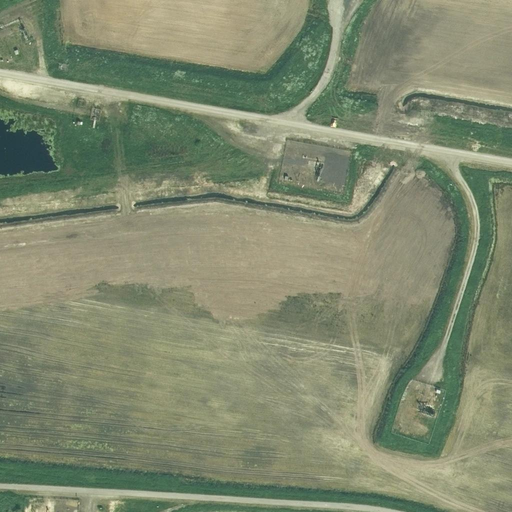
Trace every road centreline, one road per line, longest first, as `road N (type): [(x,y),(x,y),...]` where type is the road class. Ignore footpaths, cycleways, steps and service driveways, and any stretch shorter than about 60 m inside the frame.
road 1 (track): [(0,73),(511,160)]
road 2 (track): [(367,511),(0,486)]
road 3 (track): [(440,148),(466,190),(477,233),(422,400)]
road 4 (track): [(282,120),(324,81),(344,0)]
road 5 (track): [(194,105),(225,138),(304,163)]
